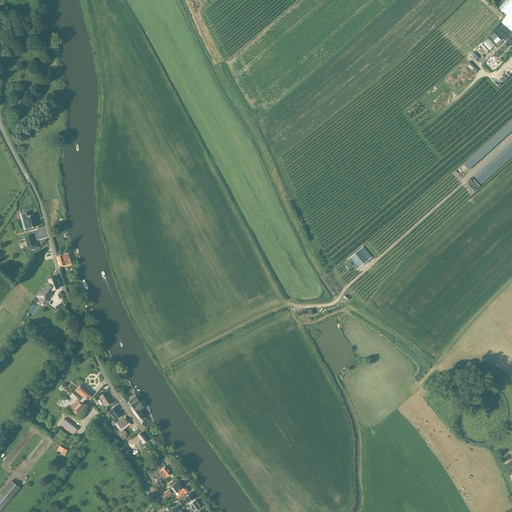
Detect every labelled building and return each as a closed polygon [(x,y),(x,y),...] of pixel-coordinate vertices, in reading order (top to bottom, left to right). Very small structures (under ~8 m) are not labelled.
[(503,12),(507,15),(501,22),(511,31),(511,0),(510,0),(509,2),(511,3),(503,12)] [(489,36),(496,44),(501,40),(494,32),(489,36)] [(488,37),(482,43),(489,50),(495,45),(488,37)] [(481,57),(483,54),(477,48),(474,50),(481,57)] [(511,120),(463,164),(468,169),(511,130),(511,120)] [(26,221),(28,228),(36,226),(33,214),(29,215),(28,212),(22,214),(24,221),(26,221)] [(31,235),(24,237),(26,241),(28,247),(30,246),(30,247),(31,250),(32,250),(38,247),(37,242),(34,242),(33,243),(31,235)] [(363,246),(348,259),(357,270),(372,257),(363,246)] [(58,257),(57,257),(60,266),(64,265),(69,264),(66,255),(58,257)] [(52,291),(59,288),(55,276),(47,279),(48,280),(38,293),(36,297),(40,300),(42,297),(48,301),(53,293),(52,291)] [(86,404),(84,402),(90,395),(80,386),(76,390),(83,397),(81,400),(79,398),(69,409),(76,415),(86,404)] [(106,406),(112,402),(105,393),(99,397),(106,406)] [(130,408),(139,401),(136,396),(126,403),(130,408)] [(130,408),(134,414),(138,420),(143,417),(139,410),(144,407),(140,402),(130,408)] [(109,410),(116,419),(121,415),(115,406),(109,410)] [(72,433),(73,434),(74,434),(78,428),(65,418),(60,424),(72,433)] [(124,418),(117,423),(116,421),(112,424),(113,427),(117,424),(121,429),(128,424),(124,418)] [(104,438),(109,434),(105,429),(100,432),(104,438)] [(129,436),(124,429),(118,434),(123,440),(129,436)] [(142,444),(147,441),(141,433),(137,436),(138,437),(128,444),(131,448),(134,446),(137,450),(143,445),(142,444)] [(64,456),(68,450),(64,448),(61,446),(60,448),(59,447),(57,451),(64,456)] [(158,484),(171,474),(165,467),(152,477),(158,484)] [(0,511),(20,488),(11,481),(0,493),(0,511)] [(176,492),(183,487),(179,482),(172,487),(176,492)] [(182,496),(188,491),(185,487),(178,493),(179,494),(176,497),(178,499),(182,496)] [(164,500),(171,494),(169,490),(161,496),(164,500)] [(181,504),(178,506),(180,510),(184,508),(183,506),(194,499),(190,493),(179,501),(181,504)] [(193,511),(201,507),(196,500),(189,505),(193,511)]
